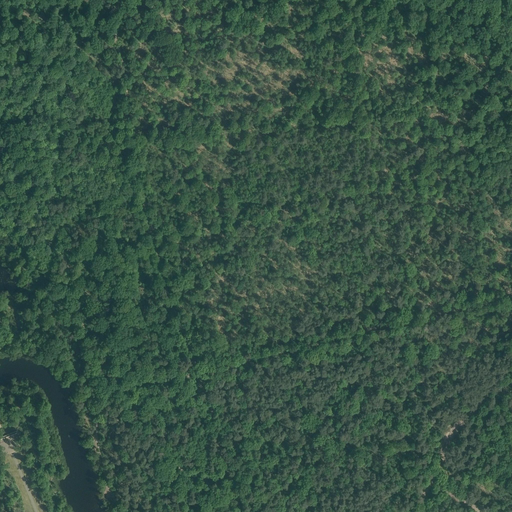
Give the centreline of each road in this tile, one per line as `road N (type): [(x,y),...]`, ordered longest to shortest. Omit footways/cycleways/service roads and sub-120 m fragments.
road 1 (track): [(116,24),(125,131),(158,242)]
road 2 (track): [(197,367),(232,511)]
road 3 (track): [(197,367),(158,242)]
